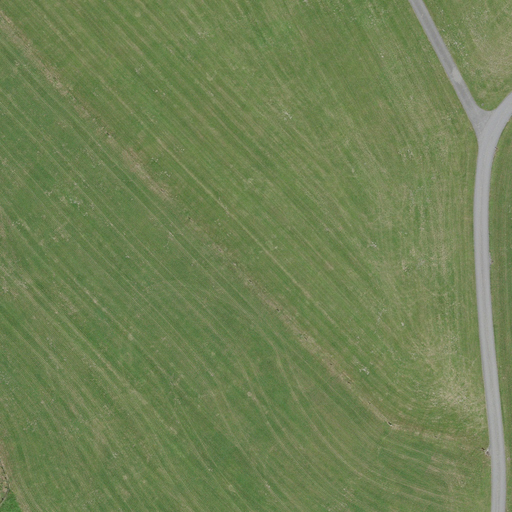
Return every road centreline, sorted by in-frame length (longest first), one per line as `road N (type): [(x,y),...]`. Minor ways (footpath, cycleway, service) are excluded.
road 1 (track): [(496,511),(482,204),(491,135),(511,105)]
road 2 (track): [(415,0),(479,127),(491,135)]
